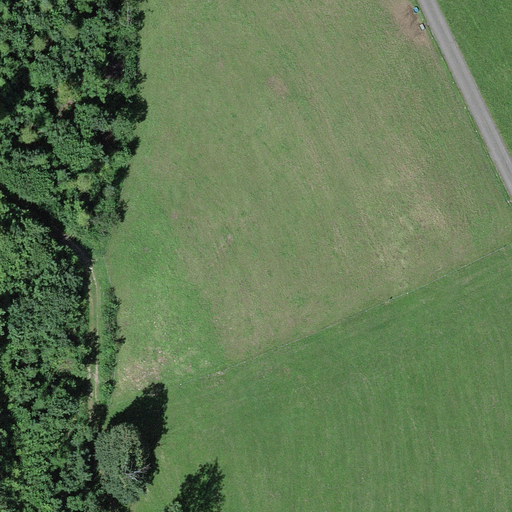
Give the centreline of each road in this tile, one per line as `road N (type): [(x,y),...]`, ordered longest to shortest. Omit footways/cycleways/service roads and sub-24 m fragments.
road 1 (track): [(0,193),(85,267),(94,295),(97,438),(118,509)]
road 2 (track): [(423,0),(511,190)]
